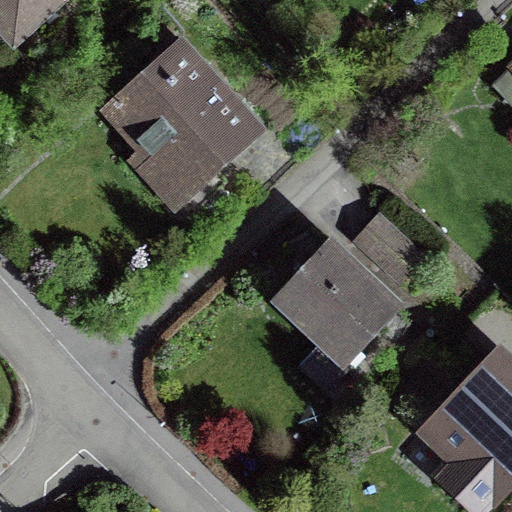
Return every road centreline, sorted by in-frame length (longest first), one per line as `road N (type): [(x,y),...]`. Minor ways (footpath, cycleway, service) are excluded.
road 1 (residential): [(498,0),(121,362),(96,412)]
road 2 (residential): [(202,511),(96,412)]
road 3 (residential): [(96,412),(0,304)]
road 4 (residential): [(96,412),(72,454),(11,511)]
